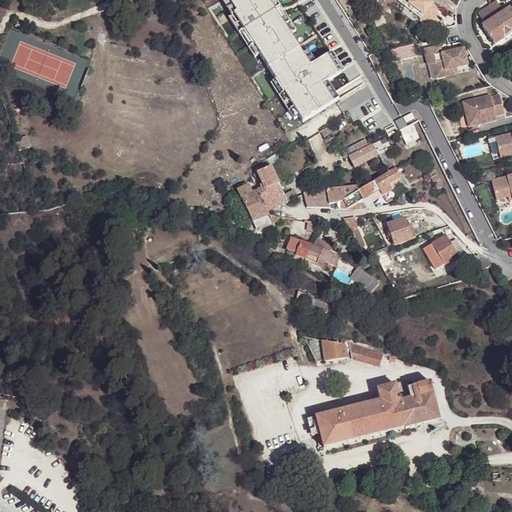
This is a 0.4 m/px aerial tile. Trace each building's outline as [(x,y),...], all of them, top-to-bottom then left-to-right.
[(229,0),(237,11),(234,13),(260,54),(275,80),(298,117),(302,122),(333,102),(322,85),(327,82),(339,74),(327,55),(315,62),(310,66),(303,53),(291,34),(269,0),(229,0)] [(269,0),(291,34),(296,31),(276,0),(269,0)] [(431,0),(398,0),(408,7),(410,4),(426,16),(427,24),(423,25),(420,26),(422,35),(443,30),(438,8),(433,4),(434,3),(431,0)] [(486,24),(483,26),(496,45),(511,34),(511,9),(511,8),(504,12),(497,1),(479,14),(486,24)] [(410,4),(408,7),(422,19),(423,25),(427,24),(426,16),(410,4)] [(260,54),(234,13),(229,16),(255,57),(260,54)] [(443,54),(441,46),(425,50),(429,65),(434,64),(435,71),(446,68),(448,76),(458,74),(457,68),(469,66),(465,48),(443,54)] [(303,53),(310,66),(315,62),(308,50),(303,53)] [(332,52),(327,55),(339,74),(344,71),(332,52)] [(446,68),(435,71),(437,79),(448,76),(446,68)] [(298,117),(275,80),(270,83),(293,120),(298,117)] [(327,82),(322,85),(333,102),(338,99),(327,82)] [(483,98),(455,104),(460,125),(472,122),(472,126),(488,122),(487,118),(496,116),(492,97),(483,100),(483,98)] [(413,113),(404,118),(407,123),(416,118),(413,113)] [(385,128),(389,136),(393,134),(397,132),(407,127),(403,118),(396,122),(396,123),(385,128)] [(420,137),(413,124),(407,127),(397,132),(400,138),(403,137),(407,144),(420,137)] [(511,132),(495,137),(500,154),(511,150),(511,132)] [(398,144),(393,134),(389,136),(374,144),(379,154),(382,152),(398,144)] [(356,147),(359,152),(370,146),(367,141),(356,147)] [(370,146),(359,152),(364,163),(378,156),(372,145),(370,146)] [(350,156),(359,152),(356,147),(347,152),(350,156)] [(364,163),(359,152),(350,156),(356,168),(364,163)] [(276,154),(267,159),(270,165),(278,160),(276,154)] [(386,159),(382,161),(388,173),(374,181),(379,189),(382,195),(392,190),(392,191),(404,183),(399,173),(404,171),(401,166),(398,168),(396,165),(394,166),(389,158),(386,159)] [(435,169),(430,158),(423,161),(428,172),(430,171),(435,169)] [(22,174),(19,164),(4,166),(5,176),(22,174)] [(262,203),(266,212),(286,202),(283,194),(270,166),(257,172),(261,183),(259,185),(260,190),(257,191),(262,203)] [(435,169),(430,171),(439,188),(443,186),(435,169)] [(511,174),(492,180),(497,200),(511,195),(511,174)] [(379,189),(374,181),(358,191),(362,199),(369,195),(375,192),(379,189)] [(248,210),(257,206),(251,193),(253,193),(249,184),(238,189),(247,211),(248,210)] [(330,203),(337,203),(358,191),(355,186),(326,188),(330,203)] [(307,207),(330,206),(326,188),(304,191),(307,207)] [(16,190),(0,190),(0,199),(17,199),(16,190)] [(257,206),(262,203),(257,191),(253,193),(251,193),(257,206)] [(283,194),(286,202),(296,198),(293,191),(283,194)] [(362,199),(358,191),(337,203),(339,208),(346,209),(352,205),(354,209),(366,208),(362,199)] [(372,200),(378,197),(375,192),(369,195),(372,200)] [(253,222),(268,216),(266,212),(262,203),(257,206),(248,210),(253,222)] [(272,224),(268,215),(268,216),(253,222),(256,231),(272,224)] [(354,217),(343,219),(347,227),(349,232),(356,229),(354,217)] [(391,236),(393,244),(412,238),(408,226),(405,218),(387,224),(389,232),(391,236)] [(318,223),(307,221),(306,231),(315,232),(318,223)] [(356,229),(349,232),(356,248),(363,245),(356,229)] [(458,256),(451,243),(447,235),(442,238),(436,241),(432,244),(436,254),(443,264),(443,265),(458,256)] [(304,258),(310,244),(290,237),(286,247),(296,251),(295,255),(304,258)] [(332,244),(312,237),(311,241),(310,244),(329,251),(332,244)] [(455,241),(451,243),(458,256),(463,253),(455,241)] [(332,258),(335,254),(329,251),(310,244),(304,258),(323,266),(324,262),(330,262),(332,258)] [(275,246),(272,250),(281,255),(283,249),(275,246)] [(376,256),(376,257),(385,254),(383,248),(374,251),(376,256)] [(374,251),(359,255),(363,262),(376,256),(374,251)] [(332,258),(330,262),(335,265),(339,255),(335,254),(332,258)] [(437,267),(443,264),(436,254),(431,257),(437,267)] [(490,266),(487,259),(483,261),(481,256),(470,260),(472,266),(475,264),(477,270),(490,266)] [(357,268),(350,278),(370,292),(378,282),(357,268)] [(297,297),(305,300),(307,295),(308,293),(300,290),(297,297)] [(307,295),(305,300),(324,307),(326,303),(307,295)] [(326,303),(324,307),(346,318),(376,333),(378,328),(326,303)] [(376,333),(346,318),(344,322),(384,342),(388,334),(378,328),(376,333)] [(305,337),(307,343),(322,346),(322,340),(305,337)] [(322,346),(325,360),(325,361),(347,358),(346,351),(346,345),(335,343),(336,339),(325,337),(324,341),(322,340),(322,346)] [(322,346),(307,343),(316,361),(325,360),(322,346)] [(371,350),(350,344),(351,351),(352,357),(380,365),(382,356),(370,352),(371,350)] [(380,399),(388,432),(404,428),(405,429),(439,420),(432,389),(434,388),(433,383),(431,384),(431,382),(408,388),(407,381),(377,387),(380,399)] [(324,447),(388,432),(380,399),(317,416),(324,447)]
